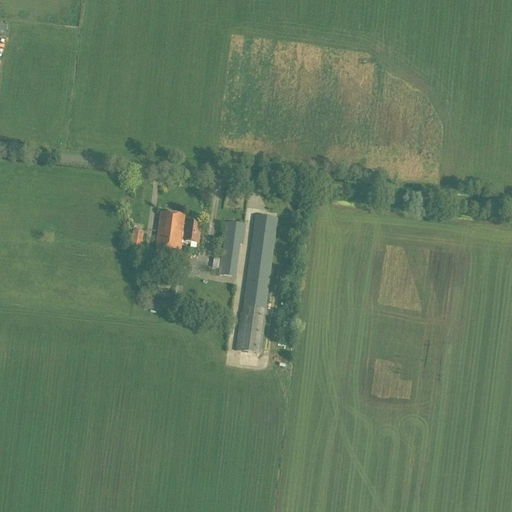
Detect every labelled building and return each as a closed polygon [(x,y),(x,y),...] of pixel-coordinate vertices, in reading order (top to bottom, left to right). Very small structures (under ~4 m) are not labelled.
[(181,241),(184,226),(185,217),(160,214),(159,226),(155,251),(180,254),(181,241)] [(259,355),(277,220),(255,217),(237,352),(259,355)] [(184,226),(181,241),(186,242),(186,243),(199,244),(201,226),(186,224),(186,227),(184,226)] [(226,224),(223,243),(240,245),(243,246),(246,226),(226,224)] [(140,259),(142,242),(131,241),(129,257),(130,258),(129,260),(136,261),(136,258),(140,259)] [(220,265),(219,277),(235,279),(237,267),(220,265)] [(218,298),(221,280),(185,275),(183,293),(218,298)]
